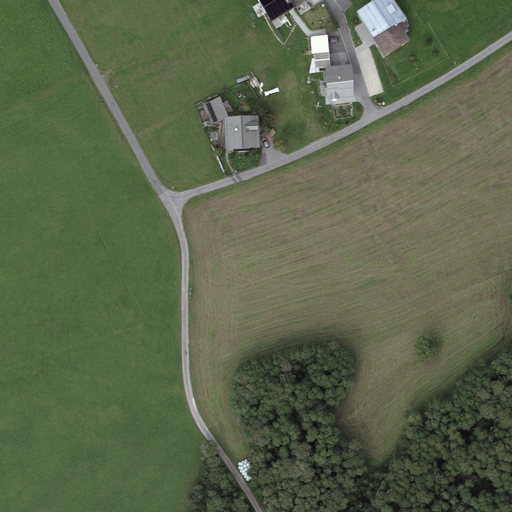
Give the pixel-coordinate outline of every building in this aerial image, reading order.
[(290,0),(260,0),(261,0),(253,5),(258,13),(266,9),(272,20),(295,7),(290,0)] [(305,0),(290,0),(295,7),(295,6),(300,12),(308,7),(304,1),(305,0)] [(405,21),(391,0),(379,0),(359,13),(374,37),(375,36),(400,23),(401,23),(405,21)] [(400,23),(375,36),(385,55),(407,41),(403,34),(406,31),(401,23),(400,23)] [(314,53),(315,68),(330,66),(329,51),(314,53)] [(349,67),(327,70),(329,100),(352,99),(349,67)] [(227,116),(219,100),(207,105),(214,121),(227,116)] [(258,146),(257,118),(227,119),(228,147),(258,146)]
